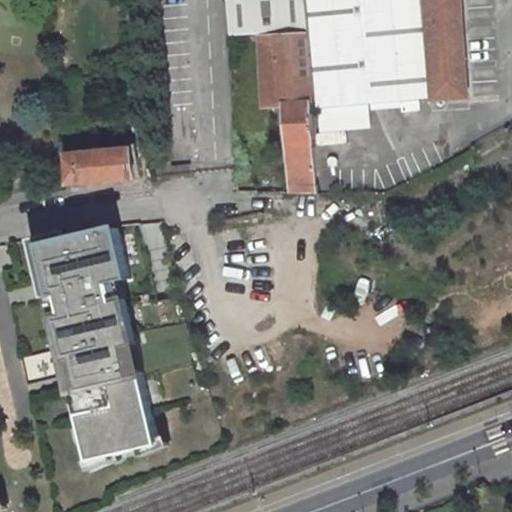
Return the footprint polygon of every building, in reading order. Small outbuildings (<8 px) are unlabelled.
[(226,0),(230,36),(260,34),(307,29),(305,0),(226,0)] [(421,0),(305,0),(316,108),(430,98),(421,0)] [(468,99),(461,0),(427,0),(432,100),(468,99)] [(317,192),(307,29),(260,34),(266,107),(289,104),(292,151),(295,151),(296,170),(291,170),(292,193),(317,192)] [(65,156),(67,186),(134,179),(131,150),(65,156)] [(68,235),(30,243),(35,264),(37,275),(39,283),(41,291),(44,300),(48,299),(59,297),(63,315),(54,318),(57,331),(62,350),(65,364),(74,361),(81,390),(72,392),(74,399),(79,419),(89,462),(111,454),(112,458),(160,446),(158,439),(152,415),(151,410),(145,381),(143,376),(134,378),(127,348),(136,346),(133,332),(126,305),(125,300),(116,302),(112,284),(122,282),(130,280),(120,236),(118,229),(70,240),(68,235)] [(122,282),(112,284),(116,302),(125,300),(126,300),(122,282)] [(53,318),(54,318),(63,315),(59,297),(48,299),(52,316),(53,318)] [(136,346),(127,348),(134,378),(143,376),(136,346)] [(74,361),(65,364),(68,373),(70,383),(72,392),(81,390),(74,361)] [(111,454),(89,462),(112,458),(111,454)]
